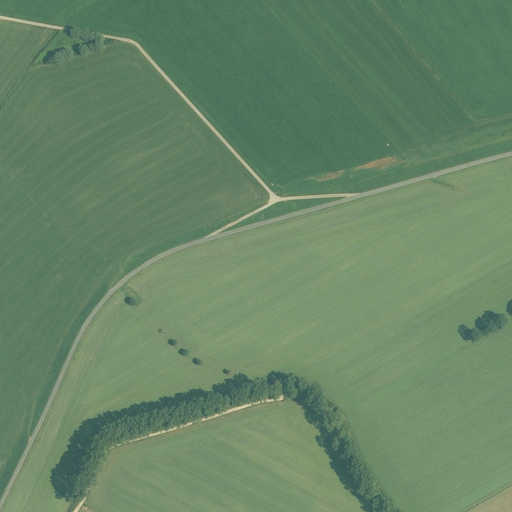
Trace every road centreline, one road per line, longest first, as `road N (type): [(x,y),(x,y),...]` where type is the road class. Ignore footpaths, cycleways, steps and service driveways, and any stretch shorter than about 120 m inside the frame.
road 1 (unclassified): [(0,506),(102,302),(136,272),(205,240)]
road 2 (unclassified): [(276,200),(135,45),(0,18)]
road 3 (track): [(76,511),(107,448),(282,398)]
road 4 (unclassified): [(356,196),(511,154)]
road 5 (unclassified): [(205,240),(356,196)]
